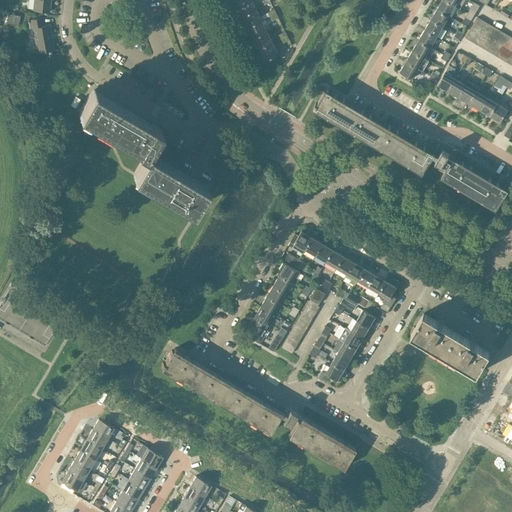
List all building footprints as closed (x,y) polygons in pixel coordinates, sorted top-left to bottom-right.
[(33,0),(33,10),(44,11),(44,12),(46,12),(46,11),(49,12),(50,0),(33,0)] [(246,0),(237,5),(243,16),(256,9),(252,0),(246,0)] [(446,0),(441,0),(437,8),(449,16),(455,5),(446,0)] [(446,0),(455,5),(460,8),(464,0),(446,0)] [(467,13),(473,16),(479,5),(474,2),(467,13)] [(437,8),(430,19),(443,26),(449,16),(437,8)] [(243,16),(248,27),(262,20),(256,9),(243,16)] [(20,15),(6,13),(5,23),(18,25),(20,15)] [(41,17),(28,20),(30,29),(32,28),(37,52),(48,50),(48,51),(51,51),(50,50),(53,49),(49,25),(42,26),(41,17)] [(471,27),(477,30),(483,20),(477,17),(471,27)] [(430,19),(424,29),(437,37),(443,26),(430,19)] [(248,27),(253,38),(267,31),(262,20),(248,27)] [(477,30),(482,33),(488,23),(483,20),(477,30)] [(482,33),(487,36),(493,26),(488,23),(482,33)] [(487,36),(492,39),(498,29),(493,26),(487,36)] [(465,37),(471,41),(477,30),(471,27),(465,37)] [(424,29),(418,40),(431,47),(437,37),(424,29)] [(492,39),(497,42),(504,32),(498,29),(492,39)] [(471,41),(476,44),(482,33),(477,30),(471,41)] [(253,38),(259,49),(273,42),(267,31),(253,38)] [(497,42),(503,45),(509,35),(504,32),(497,42)] [(476,44),(481,47),(487,36),(482,33),(476,44)] [(503,45),(508,49),(511,41),(511,37),(509,35),(503,45)] [(481,47),(486,50),(492,39),(487,36),(481,47)] [(486,50),(491,53),(497,42),(492,39),(486,50)] [(418,40),(412,50),(424,57),(431,47),(418,40)] [(259,49),(264,61),(278,54),(273,42),(259,49)] [(491,53),(497,56),(503,45),(497,42),(491,53)] [(497,56),(502,59),(508,49),(503,45),(497,56)] [(502,59),(507,62),(511,53),(511,51),(508,49),(502,59)] [(406,61),(418,68),(423,71),(429,60),(424,57),(412,50),(406,61)] [(399,71),(412,78),(418,68),(406,61),(399,71)] [(437,84),(448,91),(455,78),(451,76),(455,68),(449,65),(444,72),(437,84)] [(494,85),(500,88),(503,84),(506,79),(499,75),(494,85)] [(448,91),(458,97),(465,84),(455,78),(448,91)] [(458,97),(469,103),(476,91),(478,87),(468,80),(465,84),(458,97)] [(78,113),(137,147),(151,123),(93,88),(78,113)] [(423,172),(431,158),(433,155),(434,152),(326,88),(324,91),(321,89),(315,99),(318,101),(317,103),(316,103),(314,105),(315,106),(315,107),(314,108),(423,172)] [(469,103),(479,109),(486,97),(476,91),(469,103)] [(76,96),(71,105),(75,107),(80,99),(76,96)] [(479,109),(489,115),(497,103),(486,97),(479,109)] [(489,115),(500,121),(508,109),(497,103),(489,115)] [(136,148),(145,153),(146,153),(148,154),(148,153),(146,151),(147,150),(150,144),(153,146),(154,146),(155,146),(157,146),(158,146),(159,146),(160,146),(161,146),(161,145),(162,145),(163,144),(164,143),(165,142),(165,141),(166,140),(166,139),(166,138),(166,137),(166,136),(166,135),(166,134),(166,133),(165,132),(165,131),(164,130),(163,129),(161,127),(152,122),(151,123),(137,147),(136,148)] [(433,155),(431,158),(440,164),(439,165),(444,168),(445,167),(446,168),(453,156),(454,157),(455,156),(451,154),(454,150),(445,145),(446,144),(445,144),(444,146),(440,143),(440,142),(434,151),(435,151),(434,152),(433,155)] [(133,175),(192,210),(207,185),(147,150),(146,151),(148,153),(148,154),(146,153),(145,153),(133,175)] [(441,176),(496,209),(508,188),(500,184),(454,157),(453,156),(446,168),(441,176)] [(305,249),(313,237),(302,230),(298,237),(294,234),(288,244),(303,253),(305,249)] [(316,255),(323,243),(313,237),(305,249),(316,255)] [(326,262),(334,249),(323,243),(316,255),(326,262)] [(337,268),(344,255),(334,249),(326,262),(337,268)] [(285,258),(296,265),(299,259),(288,253),(285,258)] [(347,274),(355,261),(344,255),(337,268),(347,274)] [(358,280),(365,268),(355,261),(347,274),(346,276),(352,280),(351,282),(355,285),(358,280)] [(279,274),(292,282),(297,284),(300,279),(296,278),(300,272),(283,262),(279,269),(282,270),(279,274)] [(368,286),(375,274),(365,268),(358,280),(368,286)] [(273,285),(286,292),(292,282),(279,274),(273,285)] [(379,293),(386,280),(375,274),(368,286),(379,293)] [(386,313),(398,294),(394,292),(397,286),(386,280),(379,293),(385,296),(384,302),(390,306),(386,313)] [(267,295),(280,303),(286,292),(273,285),(267,295)] [(310,298),(319,304),(325,293),(317,288),(310,298)] [(346,299),(357,305),(360,300),(350,294),(346,299)] [(261,306),(273,313),(280,303),(267,295),(261,306)] [(350,302),(344,298),(342,301),(341,303),(347,306),(350,302)] [(306,305),(317,311),(320,306),(310,300),(306,305)] [(369,309),(382,317),(385,312),(376,306),(376,305),(373,303),(369,308),(369,309)] [(303,310),(314,317),(317,311),(306,305),(303,310)] [(255,316),(267,324),(273,313),(261,306),(255,316)] [(357,320),(369,327),(375,316),(363,309),(357,320)] [(300,316),(311,322),(314,317),(303,310),(300,316)] [(411,334),(444,354),(457,332),(424,313),(411,334)] [(252,335),(262,341),(268,330),(265,328),(267,324),(255,316),(248,327),(255,331),(252,335)] [(297,321),(307,327),(311,322),(300,316),(297,321)] [(350,330),(363,338),(369,327),(357,320),(350,330)] [(294,326),(304,332),(307,327),(297,321),(294,326)] [(291,331),(301,337),(304,332),(294,326),(291,331)] [(344,341),(357,348),(363,338),(350,330),(344,341)] [(288,336),(298,342),(301,337),(291,331),(288,336)] [(444,354),(477,374),(481,367),(490,352),(457,332),(444,354)] [(285,341),(295,348),(298,342),(288,336),(285,341)] [(338,351),(350,359),(357,348),(344,341),(340,338),(333,348),(338,351)] [(282,347),(292,353),(295,348),(285,341),(282,347)] [(269,432),(277,418),(280,414),(284,417),(285,414),(173,347),(164,363),(162,362),(161,365),(162,365),(161,368),(269,432)] [(332,362),(344,369),(350,359),(338,351),(332,362)] [(319,375),(328,380),(331,376),(338,380),(344,369),(332,362),(329,366),(326,364),(319,375)] [(289,424),(294,416),(295,413),(296,412),(289,408),(285,414),(284,417),(280,414),(277,418),(289,424)] [(288,436),(343,468),(355,448),(295,413),(294,416),(298,418),(288,436)] [(92,429),(107,438),(113,427),(98,418),(92,429)] [(86,439),(101,448),(107,438),(92,429),(86,439)] [(79,450),(95,459),(101,448),(86,439),(79,450)] [(140,457),(156,466),(162,455),(147,447),(140,457)] [(73,460),(88,469),(95,459),(79,450),(73,460)] [(134,468),(149,477),(156,466),(140,457),(134,468)] [(67,471),(82,480),(88,469),(73,460),(67,471)] [(128,478),(143,487),(149,477),(134,468),(128,478)] [(61,481),(76,490),(82,480),(67,471),(61,481)] [(189,486),(204,495),(211,484),(196,475),(189,486)] [(122,489),(137,498),(143,487),(128,478),(122,489)] [(183,497),(198,505),(204,495),(189,486),(183,497)] [(116,499),(131,508),(137,498),(122,489),(116,499)] [(177,507),(185,511),(194,511),(198,505),(183,497),(177,507)] [(109,510),(112,511),(128,511),(131,508),(116,499),(109,510)] [(241,511),(257,511),(241,502),(238,507),(242,510),(241,511)]
